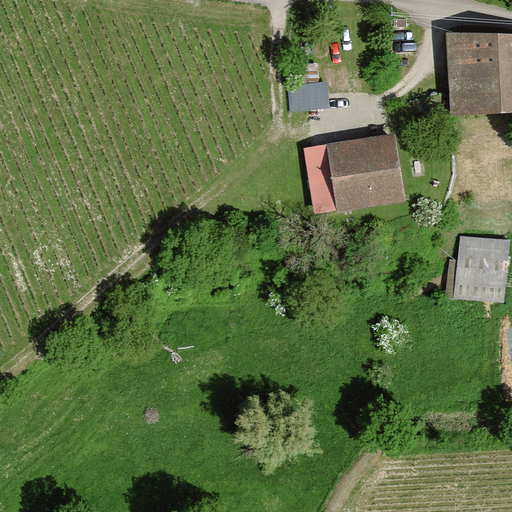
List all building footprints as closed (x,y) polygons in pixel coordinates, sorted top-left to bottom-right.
[(511,39),(449,38),(453,114),(511,110),(511,39)] [(298,107),(336,107),(336,80),(298,80),(298,107)] [(403,201),(392,137),(330,146),(339,211),(403,201)] [(316,215),(339,211),(330,146),(306,150),(316,215)] [(509,241),(461,237),(458,271),(456,299),(502,303),(504,303),(509,241)]
